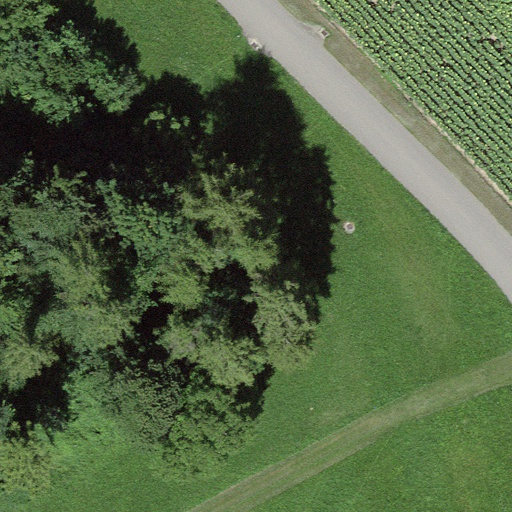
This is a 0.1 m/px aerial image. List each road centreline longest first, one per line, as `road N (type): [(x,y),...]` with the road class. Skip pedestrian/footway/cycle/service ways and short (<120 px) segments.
road 1 (unclassified): [(511,263),(498,239),(261,0)]
road 2 (track): [(511,374),(464,387),(236,511)]
